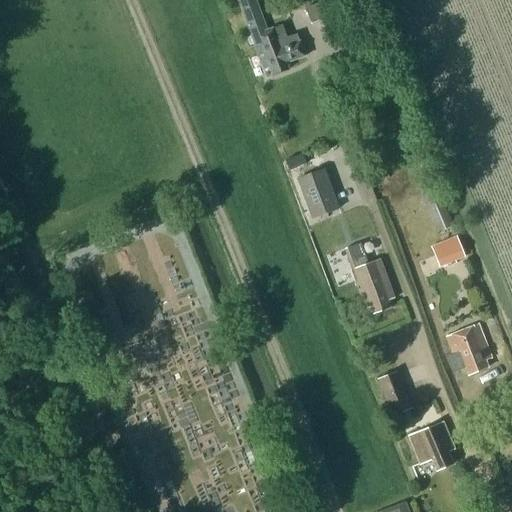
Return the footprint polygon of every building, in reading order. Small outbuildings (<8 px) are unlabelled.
[(257,0),(236,0),(257,55),(264,71),(270,69),(273,76),(290,70),(287,62),(306,55),(298,36),(288,40),(283,26),(269,31),(262,12),(257,0)] [(347,0),(332,0),(308,10),(314,24),(323,20),(329,36),(358,25),(347,0)] [(304,154),(288,161),(293,171),(309,164),(304,154)] [(298,179),(314,219),(341,209),(326,168),(298,179)] [(422,194),(439,233),(455,226),(439,187),(422,194)] [(467,257),(458,237),(433,248),(442,268),(467,257)] [(395,300),(380,262),(369,266),(361,245),(346,251),(353,273),(351,273),(366,311),(373,309),(376,316),(391,310),(388,303),(395,300)] [(453,374),(456,373),(465,369),(468,377),(487,369),(484,362),(491,359),(476,326),(447,339),(454,356),(450,358),(447,359),(453,374)] [(392,417),(413,409),(399,371),(378,379),(392,417)] [(454,451),(443,423),(409,437),(420,465),(433,459),(437,471),(452,465),(448,453),(454,451)] [(409,511),(406,502),(379,511),(409,511)]
